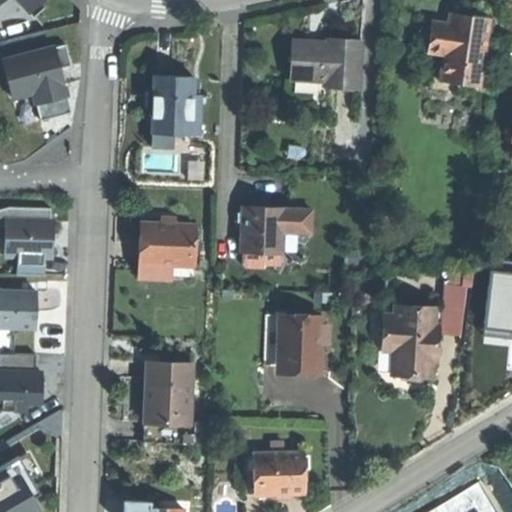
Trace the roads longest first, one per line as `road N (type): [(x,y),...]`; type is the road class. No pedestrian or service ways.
road 1 (residential): [(80,511),(96,170)]
road 2 (unknown): [(234,0),(242,264)]
road 3 (residential): [(511,420),(359,511)]
road 4 (residential): [(96,170),(111,0)]
